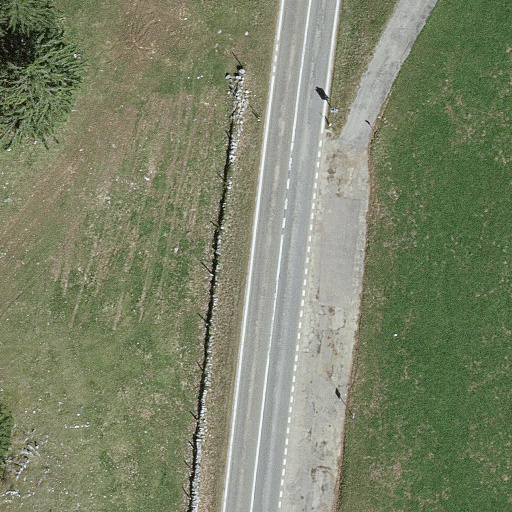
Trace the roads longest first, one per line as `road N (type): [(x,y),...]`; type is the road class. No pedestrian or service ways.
road 1 (secondary): [(253,511),(314,0)]
road 2 (track): [(276,276),(412,0)]
